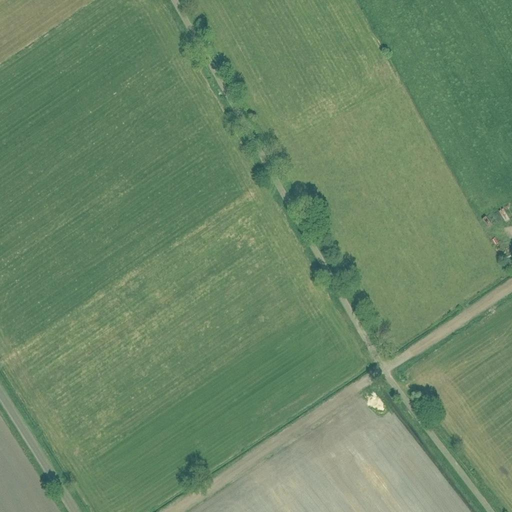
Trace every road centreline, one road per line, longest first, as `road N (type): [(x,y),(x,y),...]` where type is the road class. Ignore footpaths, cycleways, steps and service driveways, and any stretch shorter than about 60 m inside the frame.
road 1 (unclassified): [(491,511),(383,371),(173,0)]
road 2 (track): [(172,511),(511,286)]
road 3 (unclassified): [(72,511),(0,398)]
